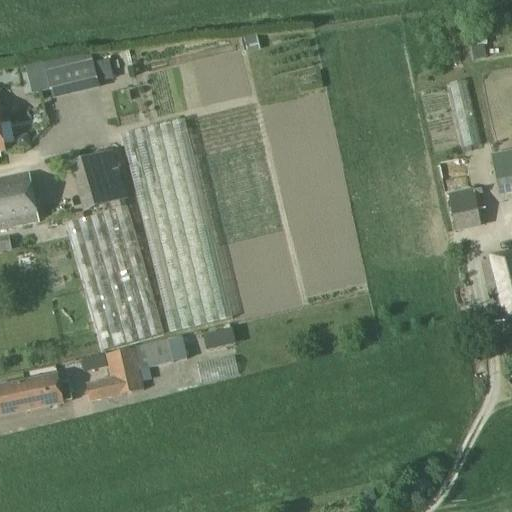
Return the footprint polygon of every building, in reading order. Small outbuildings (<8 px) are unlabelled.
[(511,28),(469,35),(473,60),(511,54),(511,28)] [(52,98),(98,86),(97,81),(112,77),(108,61),(93,65),(90,53),(44,65),(52,98)] [(468,83),(452,84),(454,122),(470,122),(468,83)] [(170,335),(232,320),(185,121),(154,128),(122,136),(170,335)] [(503,195),(511,192),(511,150),(491,155),(499,195),(503,195)] [(89,211),(126,201),(112,154),(76,164),(89,211)] [(0,231),(39,224),(29,176),(0,181),(0,231)] [(474,191),(448,196),(455,232),(481,227),(474,191)] [(66,226),(69,235),(102,352),(164,335),(128,208),(66,226)] [(495,323),(511,319),(511,254),(482,262),(495,323)] [(168,342),(135,350),(140,372),(173,364),(168,342)] [(145,392),(140,372),(135,350),(105,357),(110,380),(86,385),(90,404),(145,392)] [(214,370),(200,372),(202,382),(240,376),(237,356),(213,360),(214,370)] [(60,386),(58,377),(0,389),(0,418),(64,405),(64,404),(72,402),(69,384),(60,386)]
